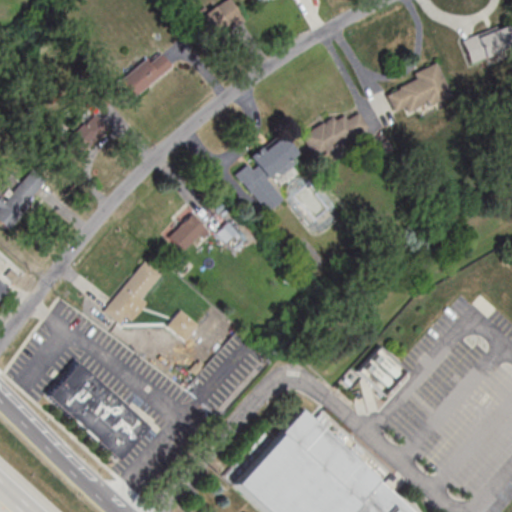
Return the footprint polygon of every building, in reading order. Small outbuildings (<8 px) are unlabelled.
[(242,22),(232,0),(226,0),(195,14),(206,39),(242,22)] [(511,48),(511,40),(508,25),(461,38),(468,61),(511,48)] [(135,96),(171,64),(157,48),(121,79),(135,96)] [(433,61),(450,93),(425,106),(423,103),(406,111),(402,105),(392,110),(384,94),(397,87),(396,86),(414,77),(412,71),(433,61)] [(298,134),(312,158),(365,126),(356,111),(345,118),(342,113),(332,119),(331,117),(321,122),(320,121),(298,134)] [(58,145),(73,160),(106,128),(92,113),(58,145)] [(265,214),(283,200),(266,178),(297,153),(282,133),(250,158),(251,160),(234,173),(265,214)] [(0,206),(0,221),(10,229),(44,184),(27,171),(0,206)] [(167,236),(183,252),(205,230),(189,214),(167,236)] [(225,241),(235,231),(226,221),(215,231),(225,241)] [(100,310),(141,260),(158,273),(139,296),(144,300),(128,319),(123,315),(117,323),(100,310)] [(164,325),(178,308),(195,323),(181,339),(164,325)] [(383,396),(407,371),(380,345),(356,370),(383,396)] [(43,393),(114,457),(145,423),(74,359),(43,393)] [(298,406),(414,511),(259,511),(228,483),(298,406)]
